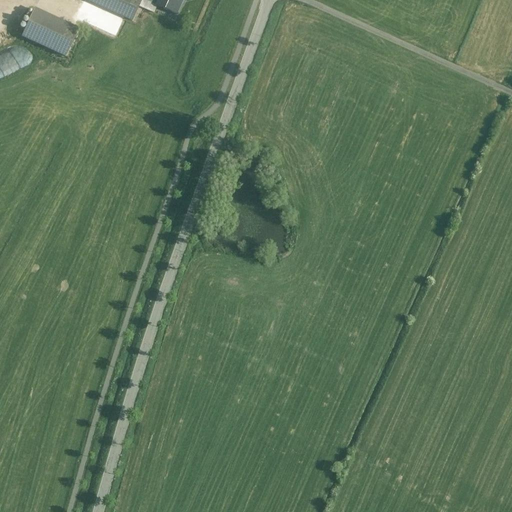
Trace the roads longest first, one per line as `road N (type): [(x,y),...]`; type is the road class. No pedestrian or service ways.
road 1 (tertiary): [(97,511),(152,326),(268,0)]
road 2 (unclassified): [(304,0),(511,93)]
